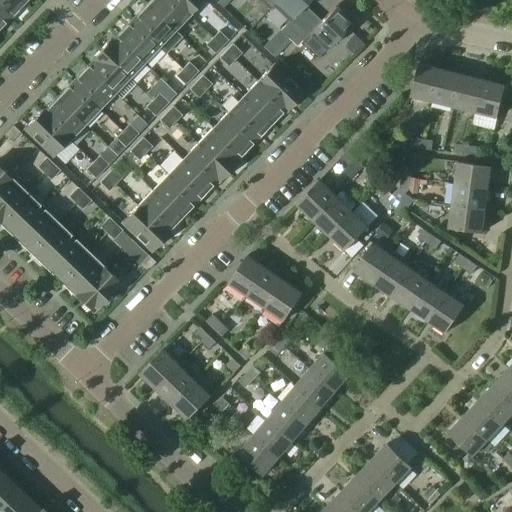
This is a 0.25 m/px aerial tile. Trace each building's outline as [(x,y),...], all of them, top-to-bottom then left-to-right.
[(19,0),(0,0),(0,11),(8,19),(23,3),(19,0)] [(172,0),(153,0),(147,6),(174,31),(189,16),(172,0)] [(172,0),(189,16),(203,0),(172,0)] [(273,7),(278,0),(258,0),(270,11),(273,7)] [(278,0),(273,7),(289,22),(310,0),(278,0)] [(352,23),(340,12),(336,8),(338,6),(337,5),(335,7),(324,19),(302,41),(302,42),(319,58),(346,30),(352,23)] [(174,31),(147,6),(132,22),(159,47),(158,48),(165,54),(181,37),(174,31)] [(0,27),(8,19),(0,11),(0,27)] [(159,47),(132,22),(117,37),(144,62),(158,48),(159,47)] [(280,31),(288,39),(294,34),(292,32),(285,25),(280,31)] [(219,32),(212,38),(222,48),(228,41),(219,32)] [(297,37),(294,34),(288,39),(297,48),(302,42),(302,41),(297,37)] [(144,62),(117,37),(111,44),(109,42),(100,50),(129,78),(144,62)] [(222,48),(212,38),(206,45),(215,54),(222,48)] [(232,45),(226,51),(235,60),(242,54),(232,45)] [(129,78),(100,50),(92,59),(94,62),(87,68),(114,94),(129,78)] [(235,60),(226,51),(219,58),(228,67),(235,60)] [(431,100),(440,67),(420,62),(411,95),(431,100)] [(189,63),(182,70),(192,79),(198,72),(189,63)] [(285,109),(287,111),(303,95),(273,66),(257,82),(285,109)] [(455,106),(463,73),(440,67),(431,100),(455,106)] [(114,94),(87,68),(72,84),(99,109),(114,94)] [(185,86),(192,79),(182,70),(176,77),(185,86)] [(476,112),(484,79),(463,73),(455,106),(476,112)] [(202,76),(196,83),(205,92),(212,85),(202,76)] [(506,84),(484,79),(476,112),(473,124),(495,129),(498,117),(506,84)] [(285,109),(257,82),(242,97),(270,124),(285,109)] [(199,99),(205,92),(196,83),(189,89),(199,99)] [(99,109),(72,84),(57,99),(84,125),(99,109)] [(159,94),(152,101),(162,110),(168,103),(159,94)] [(270,124),(242,97),(227,113),(255,140),(270,124)] [(84,125),(57,99),(43,114),(43,115),(69,140),(84,125)] [(162,110),(152,101),(146,108),(155,117),(162,110)] [(173,107),(166,114),(175,123),(182,116),(173,107)] [(43,115),(43,114),(41,112),(25,129),(53,157),(69,140),(43,115)] [(255,140),(227,113),(212,128),(240,155),(255,140)] [(169,130),(175,123),(166,114),(159,121),(169,130)] [(129,125),(122,132),(132,141),(139,134),(129,125)] [(4,136),(11,142),(20,133),(13,126),(4,136)] [(240,155),(212,128),(197,144),(228,173),(237,164),(234,162),(240,155)] [(132,141),(122,132),(116,139),(125,148),(132,141)] [(143,138),(136,145),(145,154),(152,147),(143,138)] [(421,149),(422,139),(411,138),(410,147),(421,149)] [(433,141),(422,139),(421,149),(431,150),(433,141)] [(228,173),(197,144),(182,160),(210,186),(217,180),(219,182),(228,173)] [(465,155),(466,145),(455,144),(454,154),(465,155)] [(145,154),(136,145),(129,152),(139,161),(145,154)] [(477,147),(466,145),(465,155),(476,156),(477,147)] [(356,158),(348,151),(342,158),(350,165),(356,158)] [(99,156),(93,163),(102,172),(109,165),(99,156)] [(44,174),(53,164),(46,158),(37,167),(44,174)] [(210,186),(182,160),(168,175),(195,202),(210,186)] [(492,166),(459,161),(456,184),(489,188),(492,166)] [(102,172),(93,163),(86,170),(95,179),(102,172)] [(60,171),(53,164),(44,174),(51,180),(60,171)] [(413,167),(403,166),(402,177),(411,178),(413,167)] [(0,188),(10,178),(0,168),(0,188)] [(113,169),(106,176),(116,185),(122,178),(113,169)] [(374,189),(380,182),(372,174),(366,181),(374,189)] [(195,202),(168,175),(153,191),(180,218),(195,202)] [(116,185),(106,176),(99,183),(109,192),(116,185)] [(410,189),(411,178),(402,177),(401,188),(410,189)] [(0,220),(0,219),(25,193),(10,178),(0,188),(0,220)] [(315,219),(337,195),(321,179),(298,203),(315,219)] [(381,196),(388,189),(380,182),(374,189),(381,196)] [(486,210),(489,188),(456,184),(453,205),(486,210)] [(75,204),(84,194),(77,188),(68,197),(75,204)] [(180,218),(153,191),(138,206),(166,233),(166,232),(180,218)] [(41,208),(25,193),(0,219),(0,220),(7,226),(4,229),(13,237),(41,208)] [(91,201),(84,194),(75,204),(82,210),(91,201)] [(406,194),(400,203),(408,208),(414,199),(406,194)] [(331,234),(354,210),(337,195),(315,219),(331,234)] [(408,208),(400,203),(394,212),(402,217),(408,208)] [(483,232),(486,210),(453,205),(449,227),(483,232)] [(168,235),(166,232),(166,233),(138,206),(122,222),(152,252),(168,235)] [(57,223),(41,208),(13,237),(22,246),(24,243),(31,250),(57,223)] [(369,225),(354,210),(331,234),(346,249),(369,225)] [(106,234),(116,224),(109,218),(100,227),(106,234)] [(44,267),(72,238),(57,223),(31,250),(38,256),(36,259),(44,267)] [(122,231),(116,224),(106,234),(113,241),(122,231)] [(418,236),(427,243),(432,235),(423,229),(418,236)] [(441,241),(432,235),(427,243),(436,249),(441,241)] [(62,280),(88,253),(72,238),(44,267),(53,276),(55,273),(62,280)] [(374,283),(393,256),(373,243),(355,270),(374,283)] [(75,297),(103,268),(88,253),(62,280),(69,286),(67,289),(75,297)] [(464,267),(469,260),(460,254),(455,261),(464,267)] [(247,295),(266,267),(248,255),(229,283),(247,295)] [(139,265),(146,272),(155,263),(148,256),(139,265)] [(392,295),(410,268),(393,256),(374,283),(392,295)] [(478,266),(469,260),(464,267),(473,273),(478,266)] [(266,308),(285,280),(266,267),(247,295),(266,308)] [(120,284),(103,268),(75,297),(92,313),(96,308),(97,308),(114,290),(120,284)] [(410,307),(428,280),(410,268),(392,295),(410,307)] [(285,320),(304,292),(285,280),(266,308),(285,320)] [(428,320),(447,293),(428,280),(410,307),(428,320)] [(465,305),(447,293),(428,320),(447,332),(465,305)] [(214,329),(221,322),(213,315),(206,321),(214,329)] [(229,330),(221,322),(214,329),(222,336),(229,330)] [(202,341),(209,334),(201,327),(194,334),(202,341)] [(216,342),(209,334),(202,341),(210,349),(216,342)] [(291,340),(285,334),(277,341),(284,348),(291,340)] [(284,348),(277,341),(269,349),(276,356),(284,348)] [(246,346),(239,353),(247,361),(254,354),(246,346)] [(157,389),(180,366),(162,349),(140,372),(157,389)] [(351,374),(325,352),(311,369),(336,390),(351,374)] [(235,373),(242,366),(234,359),(227,365),(235,373)] [(254,365),(246,373),(253,379),(260,372),(254,365)] [(195,380),(180,366),(157,389),(173,404),(195,380)] [(511,366),(495,384),(511,399),(511,366)] [(336,390),(311,369),(296,385),(322,407),(336,390)] [(253,379),(246,373),(239,381),(246,387),(253,379)] [(189,419),(211,395),(195,380),(173,404),(189,419)] [(511,414),(511,399),(495,384),(478,401),(503,424),(511,414)] [(322,407),(296,385),(281,403),(307,424),(322,407)] [(230,404),(223,397),(216,405),(222,411),(230,404)] [(503,424),(478,401),(463,418),(487,441),(503,424)] [(292,442),(307,424),(281,403),(266,420),(292,442)] [(222,411),(216,405),(208,413),(215,419),(222,411)] [(487,441),(463,418),(449,433),(473,456),(482,446),(487,451),(492,445),(487,441)] [(279,457),(292,442),(266,420),(254,435),(279,457)] [(263,475),(279,457),(254,435),(238,453),(263,475)] [(413,466),(389,443),(373,459),(397,482),(413,466)] [(511,455),(509,453),(503,459),(511,467),(511,455)] [(382,497),(397,482),(373,459),(359,474),(382,497)] [(0,503),(16,486),(1,471),(0,472),(0,503)] [(364,511),(367,511),(382,497),(359,474),(342,490),(364,511)] [(0,511),(21,511),(32,501),(16,486),(0,503),(0,511)] [(441,494),(434,488),(427,496),(433,502),(441,494)] [(364,511),(342,490),(326,507),(330,511),(364,511)] [(45,511),(41,508),(40,509),(32,501),(21,511),(45,511)]
